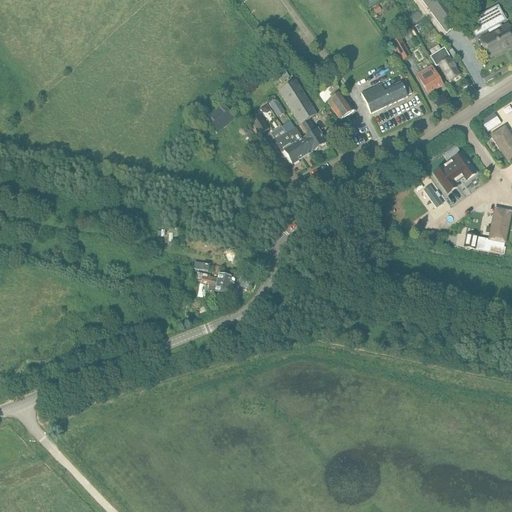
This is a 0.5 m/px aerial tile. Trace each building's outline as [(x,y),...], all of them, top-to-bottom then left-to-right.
[(358,0),(367,12),(379,4),(375,0),(358,0)] [(445,0),(422,0),(447,33),(462,22),(445,0)] [(493,15),(469,27),(474,37),(487,31),(488,34),(478,39),(488,59),(511,46),(511,33),(507,24),(501,27),(499,24),(505,21),(504,19),(506,18),(504,14),(502,15),(497,6),(490,10),(493,15)] [(397,39),(391,43),(403,61),(410,57),(397,39)] [(460,75),(445,48),(436,53),(434,51),(430,53),(437,65),(438,65),(448,82),(460,75)] [(422,72),(416,75),(419,79),(428,94),(443,85),(433,69),(436,67),(431,59),(418,66),(422,72)] [(289,78),(280,64),(273,69),(282,83),(289,78)] [(311,153),(326,144),(318,130),(315,131),(309,120),(317,115),(296,81),(279,92),(307,136),(302,139),(311,153)] [(381,85),(380,85),(369,90),(361,94),(370,114),(407,97),(407,96),(411,94),(405,81),(383,91),(381,85)] [(327,89),(319,95),(325,103),(327,102),(333,98),(327,89)] [(341,92),(333,98),(327,102),(340,121),(354,111),(341,92)] [(283,111),(276,99),(268,104),(276,116),(283,111)] [(222,103),(203,119),(217,135),(236,119),(222,103)] [(250,120),(249,121),(259,136),(269,129),(257,111),(250,120)] [(329,112),(323,116),(327,122),(334,118),(329,112)] [(483,126),(487,131),(488,132),(501,124),(497,117),(483,126)] [(508,133),(504,127),(491,136),(493,138),(507,161),(511,157),(511,138),(511,137),(511,136),(511,131),(508,133)] [(302,159),(311,153),(302,139),(295,129),(286,134),(302,159)] [(286,134),(275,141),(282,152),(283,151),(292,165),(302,159),(286,134)] [(455,146),(443,155),(447,161),(460,152),(455,146)] [(462,154),(433,175),(447,194),(457,187),(454,184),(463,178),(466,181),(476,174),(462,154)] [(410,178),(414,184),(427,175),(423,169),(410,178)] [(422,189),(430,201),(434,198),(426,187),(422,189)] [(467,235),(464,247),(475,250),(488,252),(504,255),(505,248),(504,247),(504,243),(505,243),(511,212),(495,209),(491,229),(487,228),(486,232),(490,233),(489,240),(477,238),(477,237),(467,235)] [(195,265),(194,270),(198,271),(208,273),(209,268),(195,265)] [(219,275),(218,280),(202,277),(200,288),(209,291),(210,286),(216,287),(215,292),(227,294),(228,290),(232,291),(234,283),(229,282),(230,278),(219,275)] [(240,280),(239,286),(248,289),(250,282),(240,280)]
